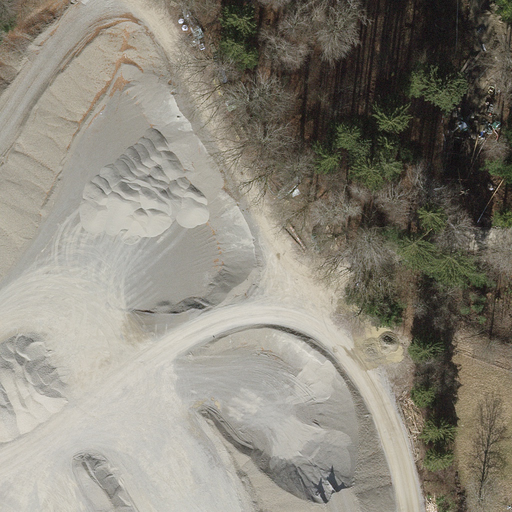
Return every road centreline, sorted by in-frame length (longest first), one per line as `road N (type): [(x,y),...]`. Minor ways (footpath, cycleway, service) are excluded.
road 1 (track): [(31,511),(43,509),(184,350),(272,321),(353,357),(394,457),(402,511)]
road 2 (track): [(0,322),(43,330),(126,415)]
